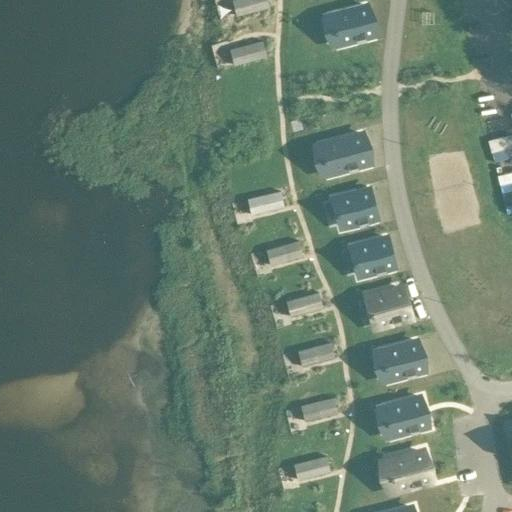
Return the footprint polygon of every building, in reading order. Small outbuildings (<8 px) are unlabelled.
[(234,17),(269,8),(267,0),(235,0),(230,1),(234,17)] [(307,15),(305,0),(290,0),(293,17),(307,15)] [(336,42),(336,43),(337,43),(353,38),(354,40),(354,39),(362,37),(362,38),(363,37),(362,36),(372,34),(373,34),(372,32),(372,33),(365,7),(366,7),(365,6),(364,6),(330,16),(330,15),(329,15),(329,17),(333,29),(331,30),(332,34),(334,33),(336,42)] [(430,42),(443,42),(443,18),(431,18),(430,42)] [(264,23),(224,30),(227,45),(267,39),(264,23)] [(410,32),(395,32),(395,56),(409,56),(410,32)] [(333,36),(320,38),(326,77),(339,75),(333,36)] [(231,66),(266,57),(262,41),(227,50),(231,66)] [(305,62),(291,61),(290,77),(303,78),(305,62)] [(231,70),(237,97),(247,94),(242,68),(231,70)] [(443,93),(447,108),(440,110),(443,123),(457,119),(450,91),(443,93)] [(313,126),(302,129),(311,162),(322,159),(313,126)] [(322,146),(321,146),(321,148),(321,147),(325,160),(323,161),(324,165),(326,164),(328,173),(328,174),(329,174),(345,169),(345,171),(346,170),(354,168),(355,168),(354,167),(363,164),(364,165),(365,164),(364,163),(357,138),(358,138),(357,137),(356,137),(322,146)] [(511,141),(494,142),(495,161),(511,159),(511,141)] [(461,148),(461,167),(479,167),(479,147),(461,148)] [(428,156),(430,179),(451,177),(448,154),(428,156)] [(368,191),(368,190),(367,190),(367,191),(332,200),(332,199),(331,200),(331,201),(332,201),(335,214),(334,214),(335,218),(336,217),(338,226),(338,227),(339,227),(355,223),(356,224),(357,224),(357,223),(364,221),(364,222),(365,222),(365,220),(374,218),(375,218),(375,217),(374,217),(368,191)] [(248,216),(282,207),(278,191),(243,200),(248,216)] [(501,216),(486,220),(496,255),(511,251),(501,216)] [(385,238),(385,237),(384,237),(384,238),(349,247),(349,246),(348,247),(348,248),(349,248),(352,261),(351,261),(352,265),(353,264),(355,273),(355,274),(357,274),(356,274),(373,270),(373,271),(374,271),(374,270),(381,268),(381,269),(382,269),(382,267),(391,265),(392,265),(392,264),(391,264),(385,238)] [(266,266),(300,257),(296,241),(261,250),(266,266)] [(422,243),(426,265),(438,262),(434,241),(422,243)] [(402,290),(401,288),(400,289),(366,298),(364,298),(365,299),(369,312),(367,312),(368,316),(370,316),(372,325),(372,326),(373,326),(373,325),(389,321),(389,322),(390,322),(398,320),(399,320),(398,319),(407,316),(407,317),(409,316),(408,315),(401,290),(402,290)] [(286,317),(320,308),(316,292),(282,301),(286,317)] [(351,350),(365,348),(361,316),(347,317),(351,350)] [(287,325),(275,327),(281,367),(293,365),(287,325)] [(271,335),(235,337),(236,355),(272,353),(271,335)] [(380,351),(379,351),(379,352),(383,365),(381,365),(382,369),(384,369),(386,377),(386,378),(386,379),(387,378),(403,374),(404,375),(404,374),(412,372),(412,373),(413,373),(413,371),(422,369),(423,369),(423,368),(422,368),(415,342),(416,342),(416,341),(414,341),(414,342),(380,351)] [(297,367),(332,358),(328,342),(293,351),(297,367)] [(383,407),(382,407),(382,408),(386,421),(384,421),(385,425),(387,425),(389,433),(389,434),(389,435),(390,434),(406,430),(407,431),(407,430),(415,428),(415,429),(416,429),(416,427),(425,425),(426,425),(426,424),(425,424),(418,398),(419,398),(419,397),(417,398),(383,407)] [(300,423),(335,414),(331,398),(296,408),(300,423)] [(363,427),(384,426),(383,411),(362,412),(363,427)] [(288,456),(286,443),(270,445),(272,458),(288,456)] [(392,488),(392,489),(393,489),(409,484),(410,486),(410,485),(418,483),(418,484),(419,483),(419,482),(428,479),(428,480),(429,480),(429,478),(428,478),(421,453),(422,453),(422,452),(420,452),(421,452),(386,461),(385,461),(385,462),(386,462),(389,475),(387,476),(388,480),(390,479),(392,488)] [(293,481),(328,472),(324,457),(289,466),(293,481)]
